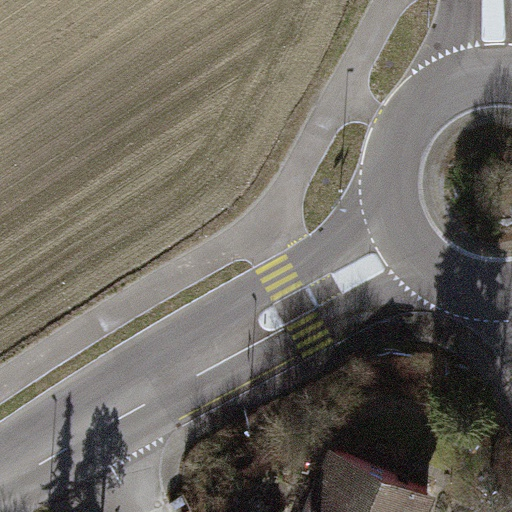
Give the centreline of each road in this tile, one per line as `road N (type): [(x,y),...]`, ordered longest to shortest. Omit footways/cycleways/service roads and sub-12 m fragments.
road 1 (tertiary): [(87,423),(410,239)]
road 2 (primary): [(500,74),(447,89),(404,137),(393,184),(410,239)]
